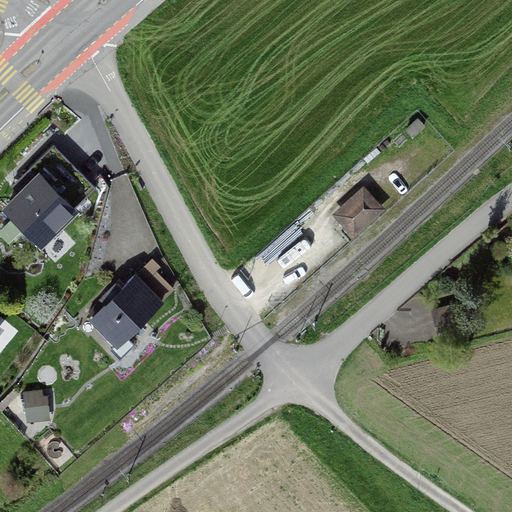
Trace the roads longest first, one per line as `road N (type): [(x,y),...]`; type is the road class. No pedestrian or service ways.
road 1 (residential): [(73,27),(215,285),(262,349),(296,378),(511,192)]
road 2 (track): [(107,511),(296,378),(463,511)]
